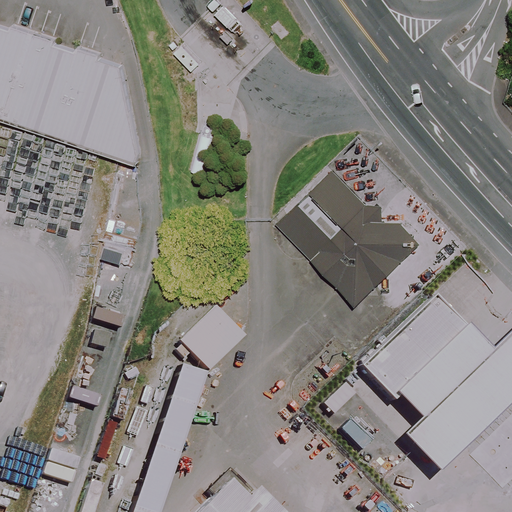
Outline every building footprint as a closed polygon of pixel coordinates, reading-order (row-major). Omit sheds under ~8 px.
[(0,114),(139,160),(142,153),(124,66),(101,58),(103,53),(81,46),(80,51),(56,43),(58,38),(15,25),(14,29),(0,24),(0,114)] [(364,204),(331,169),(273,224),(353,307),(419,244),(398,222),(380,222),(380,204),(364,204)] [(428,296),(353,366),(385,401),(460,331),(428,296)] [(180,360),(185,356),(202,373),(240,335),(210,306),(174,342),(178,346),(172,352),(180,360)] [(511,321),(482,351),(457,326),(387,395),(410,419),(393,435),(429,472),(511,390),(511,321)] [(151,511),(198,375),(174,367),(124,511),(151,511)] [(272,511),(251,490),(241,500),(224,482),(193,511),(272,511)]
